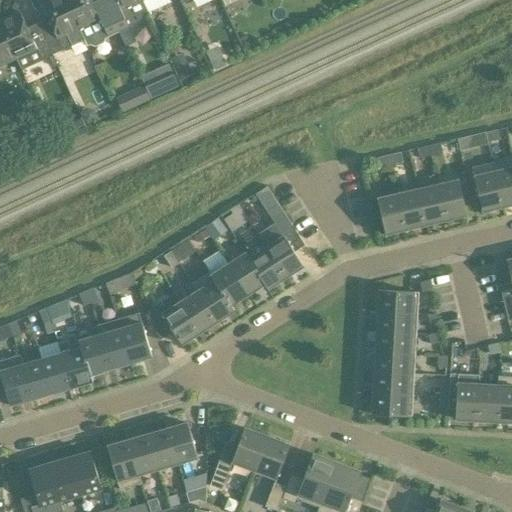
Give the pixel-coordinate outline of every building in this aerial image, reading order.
[(47,19),(37,24),(52,55),(71,46),(66,35),(78,30),(64,0),(43,0),(40,2),(47,19)] [(64,0),(78,30),(79,30),(87,46),(89,45),(94,47),(103,42),(105,37),(109,36),(107,31),(115,27),(102,0),(64,0)] [(135,42),(128,28),(130,27),(148,13),(141,0),(102,0),(115,27),(116,27),(125,47),(135,42)] [(141,0),(148,13),(170,2),(168,0),(141,0)] [(0,26),(15,59),(16,59),(21,70),(42,60),(42,59),(52,55),(37,24),(27,28),(19,12),(0,20),(0,26)] [(0,66),(15,59),(0,26),(0,66)] [(185,54),(170,59),(177,79),(192,74),(185,54)] [(144,74),(152,96),(179,87),(170,64),(144,74)] [(123,111),(151,98),(144,83),(116,97),(123,111)] [(497,130),(485,133),(487,143),(499,140),(497,130)] [(440,143),(428,146),(430,156),(442,153),(440,143)] [(430,156),(428,146),(416,149),(418,159),(430,156)] [(400,152),(388,155),(390,165),(402,163),(400,152)] [(388,155),(376,158),(379,168),(390,165),(388,155)] [(493,162),(492,163),(502,207),(511,204),(511,167),(495,172),(493,162)] [(502,207),(492,163),(471,167),(482,211),(502,207)] [(458,180),(437,185),(446,220),(466,215),(458,180)] [(437,185),(417,190),(425,225),(446,220),(437,185)] [(417,190),(397,195),(405,229),(425,225),(417,190)] [(405,229),(397,195),(377,199),(385,234),(405,229)] [(258,235),(266,247),(285,277),(302,266),(283,236),(293,230),(277,205),(267,211),(275,223),(258,235)] [(215,240),(227,232),(219,219),(207,227),(215,240)] [(196,252),(189,241),(172,251),(179,263),(196,252)] [(268,288),(285,277),(266,247),(249,258),(246,253),(245,254),(268,288)] [(228,265),(247,295),(264,284),(267,289),(268,288),(245,254),(228,265)] [(499,285),(507,321),(511,320),(511,259),(506,261),(511,282),(499,285)] [(247,295),(228,265),(210,276),(233,311),(234,310),(231,305),(247,295)] [(196,293),(215,322),(233,311),(210,276),(208,273),(191,284),(196,292),(196,293)] [(117,292),(112,280),(105,284),(109,295),(117,292)] [(428,280),(420,282),(423,292),(431,290),(428,280)] [(98,300),(93,289),(86,292),(91,303),(98,300)] [(377,311),(417,313),(418,293),(378,290),(377,311)] [(83,306),(91,303),(86,292),(78,295),(83,306)] [(215,322),(196,293),(181,302),(175,294),(173,296),(197,334),(215,322)] [(159,340),(173,331),(181,344),(197,334),(173,296),(147,312),(159,340)] [(46,309),(50,320),(58,317),(53,306),(46,309)] [(43,323),(50,320),(46,309),(38,312),(43,323)] [(376,332),(416,334),(417,313),(377,311),(376,332)] [(436,312),(428,314),(430,324),(438,322),(436,312)] [(138,313),(117,319),(130,364),(151,357),(138,313)] [(117,319),(97,325),(110,370),(130,364),(117,319)] [(20,333),(15,322),(8,325),(13,336),(20,333)] [(5,339),(13,336),(8,325),(1,328),(5,339)] [(99,335),(79,341),(92,382),(90,375),(110,370),(97,325),(96,326),(99,335)] [(374,352),(415,355),(416,334),(376,332),(374,352)] [(436,333),(428,335),(431,345),(439,343),(436,333)] [(71,388),(92,382),(79,341),(78,341),(80,348),(70,350),(67,339),(58,342),(61,353),(71,388)] [(496,344),(486,346),(489,356),(498,353),(496,344)] [(373,373),(413,375),(415,355),(374,352),(373,373)] [(61,353),(41,359),(51,394),(71,388),(61,353)] [(19,355),(18,356),(31,400),(51,394),(41,359),(22,365),(19,355)] [(31,400),(18,356),(0,360),(0,373),(10,406),(31,400)] [(446,368),(446,356),(438,356),(437,368),(446,368)] [(373,373),(372,394),(412,396),(413,375),(373,373)] [(496,422),(499,376),(497,376),(497,386),(477,385),(475,420),(496,422)] [(511,377),(499,376),(496,422),(511,422),(511,377)] [(475,420),(477,385),(456,384),(454,419),(475,420)] [(440,385),(440,397),(448,397),(449,385),(440,385)] [(412,396),(372,394),(371,414),(411,416),(412,396)] [(448,397),(440,397),(439,408),(447,409),(448,397)] [(187,423),(168,429),(177,463),(196,457),(187,423)] [(253,470),(266,436),(244,428),(231,462),(253,470)] [(157,469),(177,463),(168,429),(147,435),(157,469)] [(147,435),(126,441),(139,484),(140,484),(138,474),(157,469),(147,435)] [(289,445),(266,436),(253,470),(276,479),(289,445)] [(139,484),(126,441),(107,446),(119,490),(139,484)] [(90,451),(69,457),(81,496),(101,490),(90,451)] [(303,479),(290,475),(285,488),(281,498),(295,503),(297,499),(319,507),(336,462),(313,453),(303,479)] [(60,502),(81,496),(69,457),(49,463),(60,502)] [(218,462),(210,486),(222,490),(231,467),(218,462)] [(360,471),(336,462),(319,507),(317,511),(357,511),(362,502),(350,497),(360,471)] [(60,502),(49,463),(28,469),(39,508),(60,502)] [(274,483),(265,507),(276,511),(285,488),(274,483)] [(204,485),(184,491),(187,501),(196,499),(204,501),(204,485)] [(31,511),(27,497),(20,499),(23,511),(31,511)] [(147,501),(150,511),(154,511),(160,510),(156,498),(147,501)] [(424,511),(457,511),(459,508),(439,500),(434,511),(433,511),(425,509),(424,511)]
